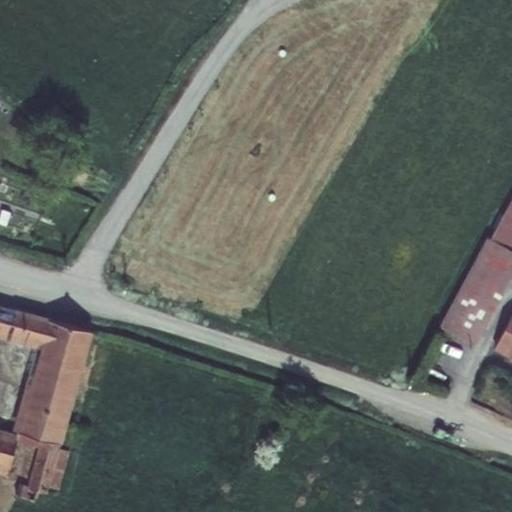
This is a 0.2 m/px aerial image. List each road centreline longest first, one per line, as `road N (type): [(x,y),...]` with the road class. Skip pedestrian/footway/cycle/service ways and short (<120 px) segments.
road 1 (unclassified): [(0,273),(276,358),(511,443)]
road 2 (unknown): [(81,296),(150,165),(270,0)]
